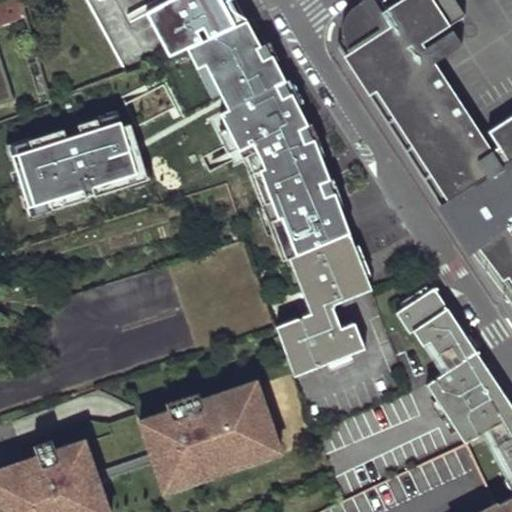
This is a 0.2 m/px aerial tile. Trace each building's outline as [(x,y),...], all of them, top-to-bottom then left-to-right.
[(0,29),(29,20),(23,0),(3,0),(0,1),(0,29)] [(166,0),(144,12),(168,56),(188,46),(241,21),(229,0),(166,0)] [(426,46),(423,41),(466,13),(457,0),(374,0),(379,6),(367,14),(359,3),(353,8),(350,11),(346,15),(343,21),(342,23),(341,27),(341,35),(342,39),(343,44),(346,48),(374,91),(369,95),(388,124),(393,121),(400,131),(399,132),(395,134),(436,196),(441,193),(449,204),(460,197),(474,217),(488,239),(479,245),(488,258),(492,255),(511,284),(511,116),(490,131),(499,145),(492,149),(435,61),(426,46)] [(379,6),(374,0),(363,0),(359,3),(367,14),(379,6)] [(229,107),(223,111),(246,162),(281,253),(350,232),(313,133),(265,41),(254,15),(241,21),(188,46),(214,93),(221,90),(229,107)] [(454,28),(426,46),(435,61),(464,43),(454,28)] [(0,106),(17,101),(1,51),(0,51),(0,106)] [(136,169),(119,119),(17,153),(34,203),(136,169)] [(400,131),(393,121),(388,124),(395,134),(399,132),(400,131)] [(474,217),(460,197),(449,204),(441,193),(436,196),(462,226),(477,242),(479,245),(488,239),(474,217)] [(310,309),(278,321),(296,369),(327,358),(352,350),(367,344),(357,317),(342,324),(334,301),(372,288),(350,232),(289,252),(310,309)] [(396,299),(401,306),(429,288),(424,280),(396,299)] [(401,306),(394,311),(408,333),(413,330),(420,326),(447,370),(441,374),(425,384),(465,445),(485,437),(493,434),(511,476),(505,479),(511,495),(511,403),(433,286),(429,288),(401,306)] [(447,370),(420,326),(413,330),(441,374),(447,370)] [(354,357),(352,350),(327,358),(330,365),(354,357)] [(0,472),(0,511),(116,511),(104,479),(160,460),(171,490),(286,449),(262,381),(208,400),(204,389),(172,401),(174,409),(146,419),(157,451),(102,470),(91,439),(62,449),(58,438),(40,444),(45,457),(0,472)] [(493,434),(485,437),(505,479),(511,476),(493,434)] [(327,507),(343,500),(336,478),(320,485),(327,507)] [(511,511),(511,497),(496,506),(492,498),(462,511),(511,511)]
